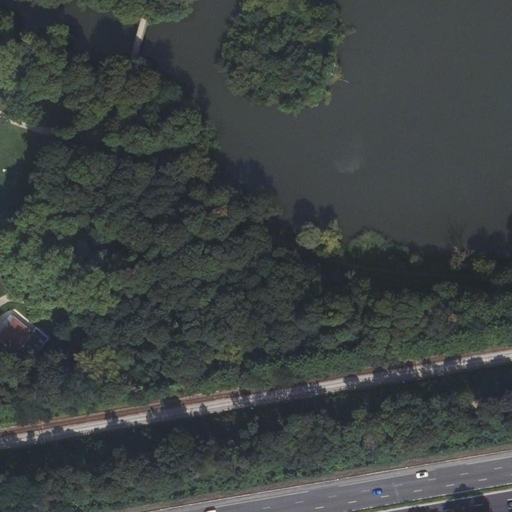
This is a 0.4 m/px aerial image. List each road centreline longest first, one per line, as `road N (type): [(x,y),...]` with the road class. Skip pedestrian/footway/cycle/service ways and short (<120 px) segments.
road 1 (motorway): [(511,468),(260,511)]
road 2 (track): [(0,301),(52,277),(85,244),(99,153)]
